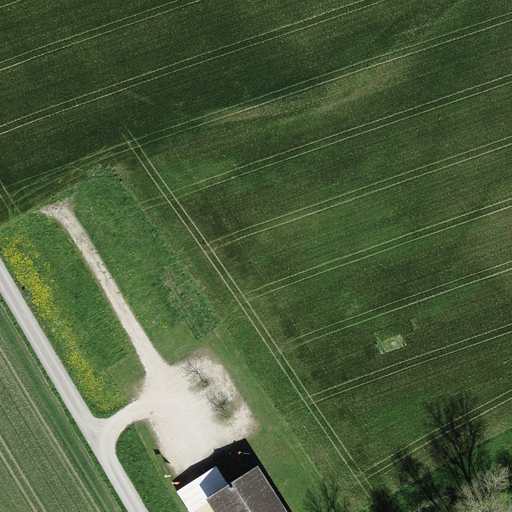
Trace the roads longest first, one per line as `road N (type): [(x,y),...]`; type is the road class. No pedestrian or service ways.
road 1 (track): [(61,206),(208,449)]
road 2 (track): [(138,511),(0,274)]
